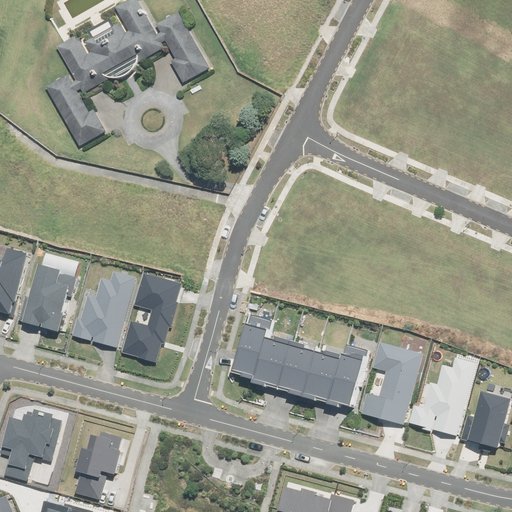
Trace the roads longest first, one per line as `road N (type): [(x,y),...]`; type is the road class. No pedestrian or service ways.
road 1 (residential): [(254,204),(55,162),(7,125)]
road 2 (residential): [(295,131),(511,224)]
road 3 (residential): [(189,412),(254,204)]
road 4 (residential): [(189,412),(383,465)]
road 5 (residential): [(0,361),(189,412)]
road 6 (residential): [(295,131),(363,0)]
road 7 (residential): [(383,465),(511,497)]
